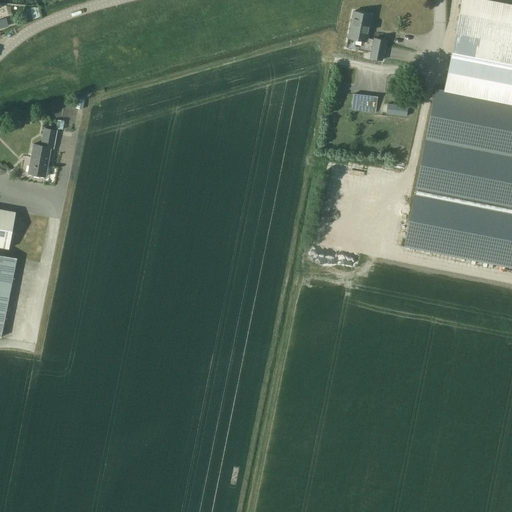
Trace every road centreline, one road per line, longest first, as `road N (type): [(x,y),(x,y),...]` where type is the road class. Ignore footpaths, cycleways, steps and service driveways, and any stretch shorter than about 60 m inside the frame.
road 1 (track): [(434,63),(389,251),(511,275)]
road 2 (track): [(0,342),(28,338),(55,200)]
road 3 (tertiary): [(0,54),(40,24),(116,0)]
